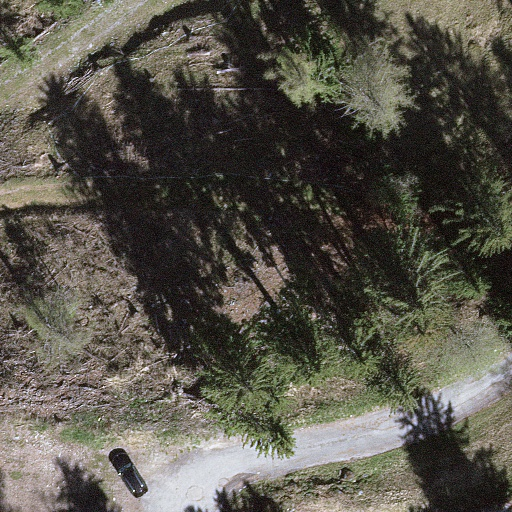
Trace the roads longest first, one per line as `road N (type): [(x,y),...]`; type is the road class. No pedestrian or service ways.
road 1 (track): [(0,197),(233,185),(448,217),(511,197)]
road 2 (unclassified): [(193,511),(212,473),(236,459),(424,414),(511,366)]
road 3 (track): [(139,0),(0,86)]
